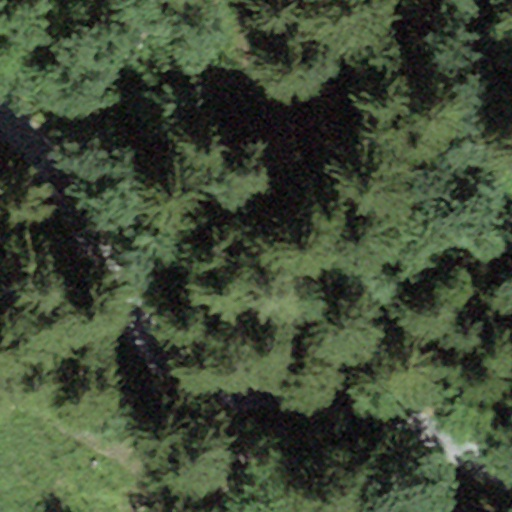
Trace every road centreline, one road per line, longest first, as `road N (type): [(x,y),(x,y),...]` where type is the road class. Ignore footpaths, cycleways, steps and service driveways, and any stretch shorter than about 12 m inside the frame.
road 1 (track): [(0,116),(38,141),(126,311),(178,366),(225,389),(310,393),(342,403)]
road 2 (track): [(342,403),(234,458),(158,463),(0,400)]
road 3 (track): [(342,403),(405,417),(454,461),(511,475)]
